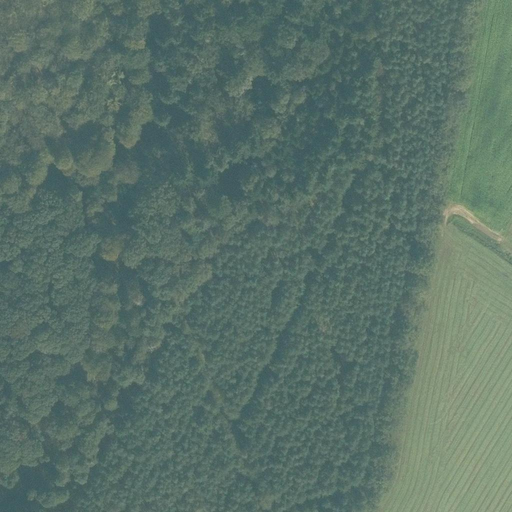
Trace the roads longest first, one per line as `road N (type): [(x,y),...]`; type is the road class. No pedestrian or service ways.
road 1 (track): [(234,421),(381,114),(393,36),(385,0)]
road 2 (track): [(272,511),(126,186)]
road 3 (track): [(126,186),(82,408),(35,475),(0,507)]
road 4 (track): [(126,186),(140,92),(134,0)]
